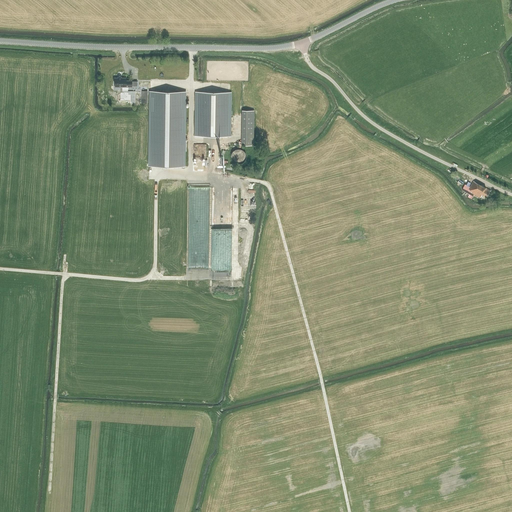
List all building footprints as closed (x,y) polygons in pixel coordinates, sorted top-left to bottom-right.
[(118,78),(115,78),(115,87),(122,87),(128,87),(132,87),(132,86),(137,86),(137,82),(132,82),(132,81),(126,81),(126,78),(121,78),(121,77),(118,77),(118,78)] [(185,92),(150,91),(149,166),(184,166),(185,92)] [(230,136),(231,93),(196,92),(196,135),(230,136)] [(254,110),(242,110),(241,145),(253,145),(254,110)] [(469,189),(468,191),(474,195),(474,194),(480,197),(482,194),(486,196),(489,190),(474,181),(469,189)]
